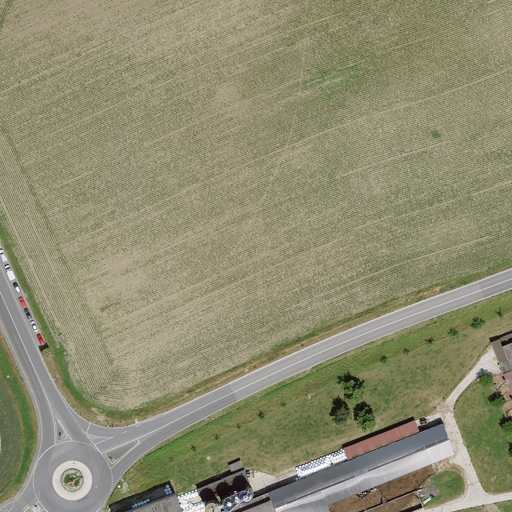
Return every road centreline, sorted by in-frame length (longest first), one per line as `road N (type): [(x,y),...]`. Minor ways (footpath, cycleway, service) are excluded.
road 1 (primary): [(511,279),(297,363),(147,439)]
road 2 (tertiary): [(0,292),(48,403)]
